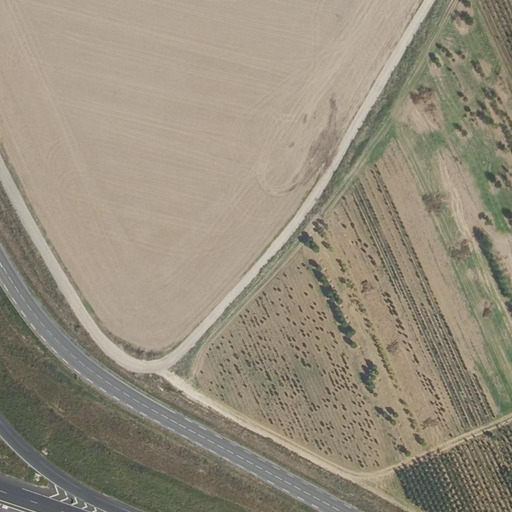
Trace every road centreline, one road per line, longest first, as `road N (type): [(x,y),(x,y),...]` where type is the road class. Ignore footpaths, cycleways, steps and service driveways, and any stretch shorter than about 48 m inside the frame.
road 1 (track): [(0,160),(81,315),(127,360),(156,365),(172,359),(299,224),(433,0)]
road 2 (tertiary): [(341,511),(112,387),(54,338),(0,262)]
road 3 (trunk): [(117,511),(47,473),(0,430)]
